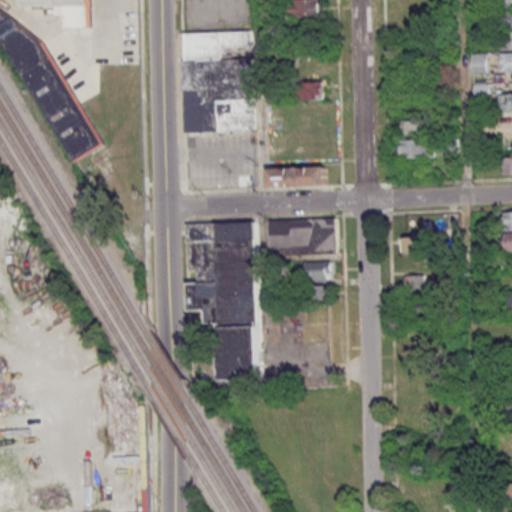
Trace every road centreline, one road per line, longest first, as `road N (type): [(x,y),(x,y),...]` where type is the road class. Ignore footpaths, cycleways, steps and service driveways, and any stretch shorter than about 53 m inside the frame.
road 1 (residential): [(357,0),(368,511)]
road 2 (secondary): [(169,511),(158,0)]
road 3 (residential): [(163,209),(511,195)]
